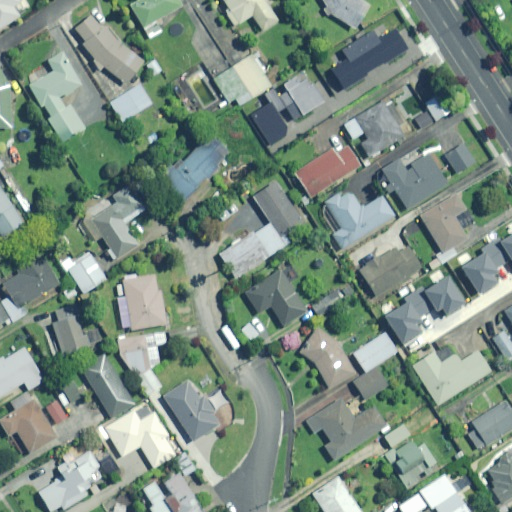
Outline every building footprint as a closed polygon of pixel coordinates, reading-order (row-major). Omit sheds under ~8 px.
[(13,6),(21,1),(20,0),(0,0),(0,29),(20,17),(13,6)] [(139,0),(130,5),(150,39),(162,32),(156,22),(182,6),(177,0),(139,0)] [(264,0),(222,0),(230,11),(226,14),(235,27),(252,16),(262,31),(278,21),(264,0)] [(361,0),(322,0),(327,7),(324,9),(328,12),(355,30),(371,6),(361,0)] [(92,15),(75,30),(86,44),(83,47),(96,61),(93,63),(101,72),(105,68),(126,85),(146,60),(131,42),(125,47),(107,26),(103,29),(92,15)] [(401,61),(384,34),(345,58),(341,50),(299,77),(310,95),(337,78),(347,95),(401,61)] [(59,97),(64,95),(66,97),(73,93),(72,90),(81,85),(63,54),(48,62),(54,73),(29,87),(42,108),(45,107),(51,117),(48,119),(62,143),(85,129),(71,106),(65,109),(59,97)] [(233,67),(252,97),(271,86),(252,55),(233,67)] [(162,71),(155,60),(146,65),(153,76),(162,71)] [(9,88),(0,66),(0,128),(10,128),(9,88)] [(252,97),(233,67),(214,79),(229,103),(234,100),(238,106),(252,97)] [(152,104),(140,85),(110,103),(122,123),(152,104)] [(289,99),(281,87),(266,98),(274,109),(289,99)] [(450,113),(439,95),(425,103),(436,121),(450,113)] [(267,104),(256,112),(279,148),(291,140),(325,120),(312,98),(277,119),(267,104)] [(405,137),(384,102),(344,125),(353,140),(364,133),(368,140),(361,144),(369,157),(405,137)] [(229,160),(210,138),(179,166),(177,164),(161,179),(182,202),(229,160)] [(359,167),(343,141),(294,173),(310,199),(359,167)] [(476,163),(464,144),(446,155),(457,174),(476,163)] [(67,153),(57,158),(62,168),(73,163),(67,153)] [(449,184),(430,154),(406,169),(399,158),(381,169),(390,183),(385,187),(389,194),(395,190),(407,210),(449,184)] [(277,182),(253,197),(270,224),(220,256),(235,279),(291,243),(286,234),(303,223),(277,182)] [(145,210),(128,184),(112,195),(117,203),(85,225),(96,241),(102,237),(118,260),(138,246),(124,225),(145,210)] [(25,223),(0,187),(0,233),(3,238),(25,223)] [(362,210),(350,190),(326,205),(342,230),(333,235),(342,249),(395,216),(383,196),(362,210)] [(458,254),(453,247),(467,239),(462,230),(468,226),(474,223),(457,196),(421,218),(441,251),(435,255),(441,265),(458,254)] [(422,268),(406,242),(373,262),(372,260),(358,269),(376,297),(422,268)] [(511,288),(511,272),(494,245),(464,264),(479,288),(473,292),(479,301),(485,297),(488,303),(511,288)] [(62,282),(46,255),(2,282),(11,296),(1,303),(13,323),(28,313),(24,306),(62,282)] [(107,280),(91,255),(76,265),(71,257),(60,263),(66,272),(68,270),(83,294),(107,280)] [(451,261),(415,283),(422,294),(458,272),(451,261)] [(307,311),(281,270),(245,293),(259,315),(271,307),(283,327),(307,311)] [(136,275),(123,277),(124,285),(116,286),(118,299),(124,332),(167,324),(161,291),(159,292),(156,275),(136,279),(136,275)] [(338,305),(331,294),(312,307),(320,318),(338,305)] [(0,325),(9,320),(0,305),(0,325)] [(89,347),(75,305),(56,311),(59,322),(53,323),(64,356),(89,347)] [(339,344),(320,329),(301,353),(314,363),(329,390),(356,375),(339,344)] [(511,352),(511,344),(504,332),(494,339),(505,357),(511,352)] [(166,345),(166,333),(155,334),(156,345),(166,345)] [(353,354),(367,374),(378,367),(398,353),(384,333),(353,354)] [(157,347),(148,348),(146,336),(117,340),(119,354),(146,398),(163,388),(150,367),(149,362),(159,361),(157,347)] [(45,382),(24,348),(5,360),(4,358),(0,359),(0,397),(24,383),(29,391),(45,382)] [(492,372),(479,351),(461,363),(456,355),(441,364),(434,353),(413,366),(438,406),(492,372)] [(105,355),(82,369),(112,420),(135,405),(105,355)] [(378,367),(367,374),(354,383),(366,401),(390,384),(378,367)] [(82,397),(70,380),(60,387),(72,404),(82,397)] [(199,400),(187,382),(163,397),(193,443),(220,426),(214,417),(217,415),(205,397),(199,400)] [(58,438),(34,400),(0,421),(0,423),(8,437),(16,432),(31,455),(58,438)] [(355,419),(343,400),(307,423),(314,434),(322,429),(331,443),(325,447),(334,461),(388,426),(375,406),(355,419)] [(68,418),(58,401),(47,408),(57,425),(68,418)] [(511,430),(511,408),(507,401),(473,423),(477,430),(469,434),(479,451),(511,430)] [(169,437),(147,402),(105,428),(123,457),(141,447),(154,468),(181,452),(175,441),(168,445),(165,440),(169,437)] [(434,420),(429,412),(397,432),(403,441),(434,420)] [(456,448),(443,429),(431,437),(444,456),(456,448)] [(415,477),(424,471),(428,477),(434,473),(430,468),(437,463),(425,443),(416,448),(412,442),(388,457),(407,489),(418,482),(415,477)] [(480,469),(502,504),(511,497),(511,456),(508,451),(480,469)] [(90,485),(92,484),(103,478),(90,453),(59,469),(64,478),(39,493),(49,511),(50,511),(61,506),(64,509),(86,496),(83,491),(90,486),(90,485)] [(187,454),(176,460),(184,476),(196,469),(187,454)] [(203,511),(178,469),(143,489),(153,506),(149,508),(151,511),(203,511)] [(437,511),(452,511),(466,503),(447,474),(420,492),(431,510),(435,508),(437,511)] [(360,511),(338,478),(312,495),(323,511),(360,511)] [(418,511),(425,508),(417,495),(398,508),(400,511),(418,511)]
